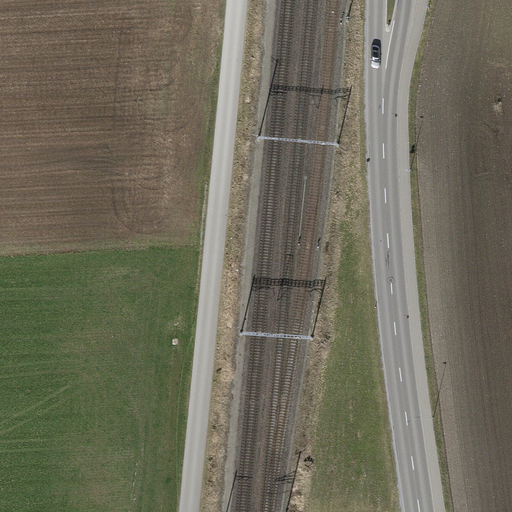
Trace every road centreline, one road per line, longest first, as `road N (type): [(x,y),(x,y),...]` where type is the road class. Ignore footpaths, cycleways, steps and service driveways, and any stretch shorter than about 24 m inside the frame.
road 1 (secondary): [(397,0),(386,102),(389,233),(421,511)]
road 2 (unclassified): [(238,0),(191,511)]
